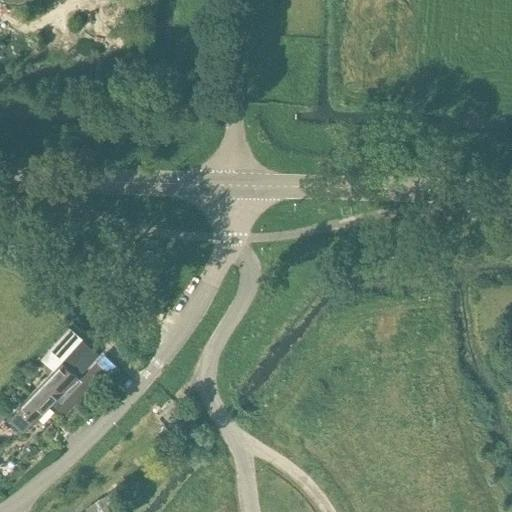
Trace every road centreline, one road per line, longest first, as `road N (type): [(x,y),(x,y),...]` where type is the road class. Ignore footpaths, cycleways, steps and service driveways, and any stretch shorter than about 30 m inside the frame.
road 1 (tertiary): [(1,511),(117,407),(188,327),(227,239),(234,187)]
road 2 (secondary): [(511,192),(234,187)]
road 3 (secondary): [(234,187),(0,182)]
road 4 (unclassified): [(234,187),(243,0)]
road 5 (track): [(223,428),(315,490),(331,511)]
